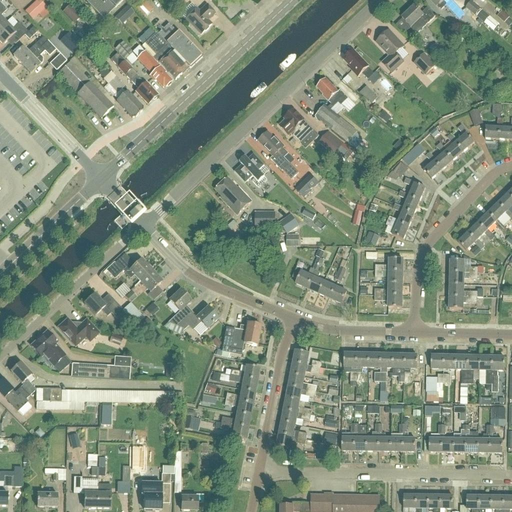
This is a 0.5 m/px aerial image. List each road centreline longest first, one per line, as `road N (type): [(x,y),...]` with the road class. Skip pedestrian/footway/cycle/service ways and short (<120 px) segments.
road 1 (unclassified): [(142,225),(380,0)]
road 2 (secondary): [(99,178),(293,0)]
road 3 (residential): [(511,476),(259,471)]
road 4 (residential): [(414,333),(423,252),(498,170),(511,167)]
road 5 (unclassified): [(0,357),(142,225)]
road 6 (residential): [(293,318),(198,278),(142,225)]
road 7 (residential): [(259,471),(293,318)]
road 8 (residential): [(99,178),(0,74)]
road 9 (secondary): [(0,274),(99,178)]
road 10 (residential): [(414,333),(320,329),(293,318)]
